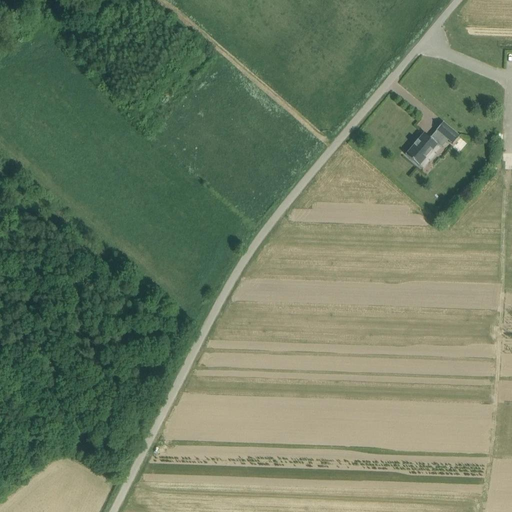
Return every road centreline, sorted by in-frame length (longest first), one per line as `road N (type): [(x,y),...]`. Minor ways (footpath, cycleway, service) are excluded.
road 1 (unclassified): [(111,511),(247,248),(457,0)]
road 2 (track): [(156,0),(333,145)]
